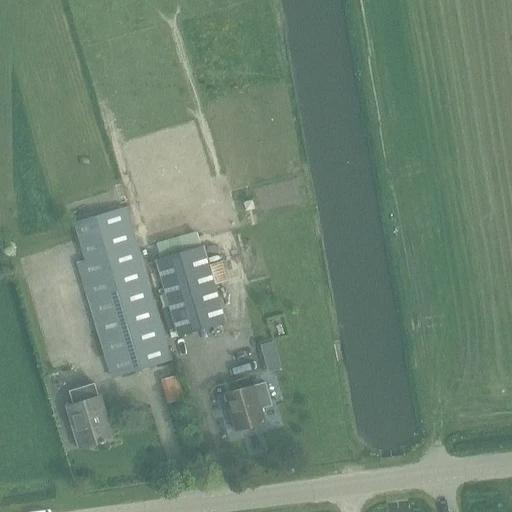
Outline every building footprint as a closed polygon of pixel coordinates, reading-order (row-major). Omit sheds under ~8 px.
[(70,206),(55,208),(58,227),(73,225),(70,206)] [(75,221),(86,259),(136,247),(124,206),(75,221)] [(269,222),(250,228),(261,263),(277,258),(280,270),(297,265),(284,224),(270,228),(269,222)] [(202,245),(156,258),(166,294),(159,296),(162,307),(169,305),(173,318),(166,320),(171,338),(179,336),(225,322),(214,284),(225,281),(219,260),(208,264),(202,245)] [(136,247),(86,259),(77,262),(112,377),(172,359),(171,356),(169,356),(136,247)] [(276,356),(263,360),(267,373),(275,371),(280,369),(276,356)] [(253,385),(225,393),(236,429),(264,421),(260,409),(271,405),(264,382),(253,385)] [(66,406),(79,448),(112,438),(100,396),(98,397),(94,383),(69,391),(73,404),(66,406)]
